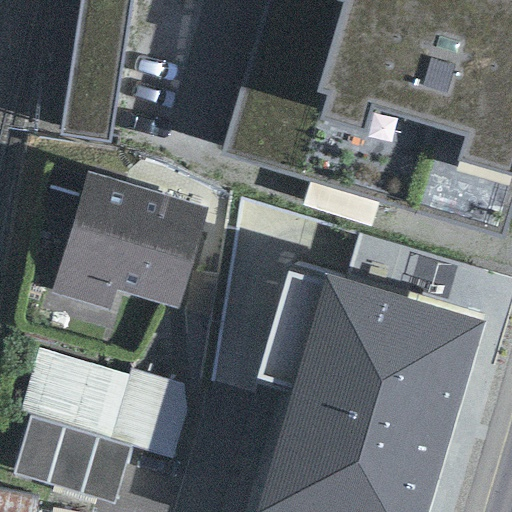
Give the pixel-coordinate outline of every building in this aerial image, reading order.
[(80,0),(61,125),(103,132),(123,0),(80,0)] [(511,152),(511,0),(277,0),(240,129),(498,202),(511,152)] [(200,214),(90,182),(60,283),(103,296),(109,274),(177,294),(200,214)] [(330,279),(263,511),(411,511),(466,318),(330,279)] [(131,443),(32,417),(18,469),(117,496),(131,443)]
